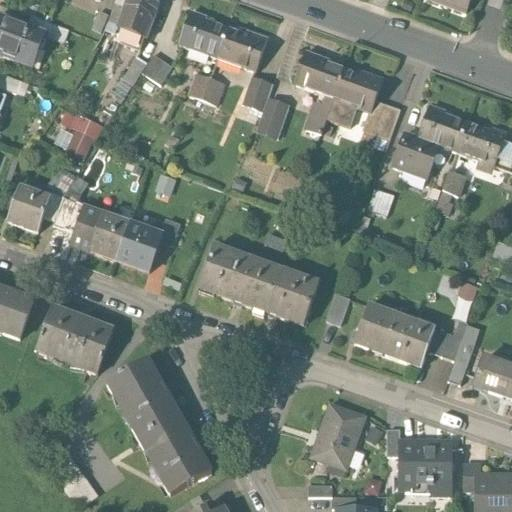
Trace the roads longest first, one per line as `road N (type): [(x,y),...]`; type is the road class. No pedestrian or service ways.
road 1 (residential): [(288,361),(511,439)]
road 2 (secondary): [(290,0),(475,65)]
road 3 (residential): [(158,315),(247,473)]
road 4 (residential): [(0,258),(158,315)]
road 5 (residential): [(158,315),(288,361)]
